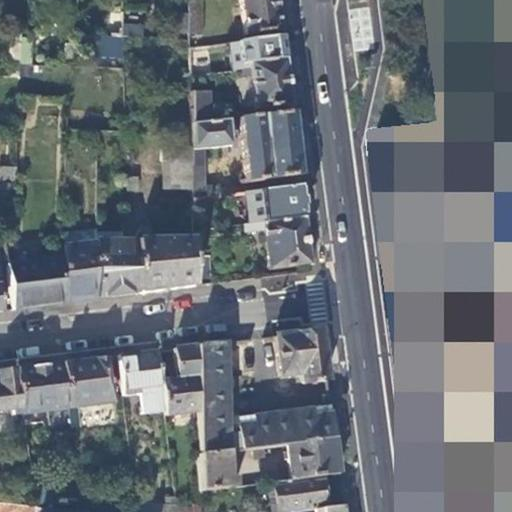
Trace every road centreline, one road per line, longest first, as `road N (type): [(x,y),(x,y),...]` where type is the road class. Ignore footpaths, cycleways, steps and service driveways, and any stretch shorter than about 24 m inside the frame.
road 1 (residential): [(359,295),(0,339)]
road 2 (primary): [(320,0),(359,295)]
road 3 (primary): [(359,295),(387,511)]
